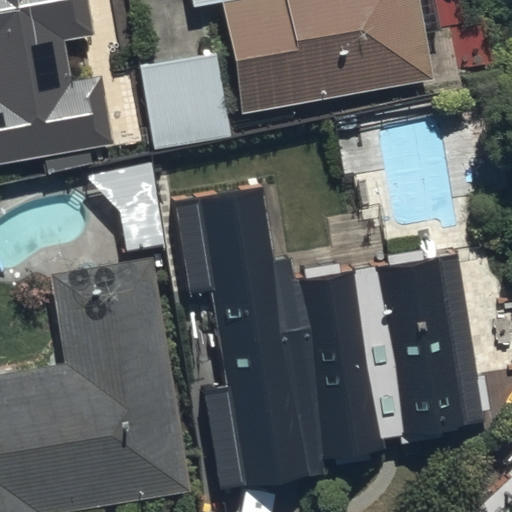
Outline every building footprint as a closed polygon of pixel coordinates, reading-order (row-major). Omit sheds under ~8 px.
[(0,0),(0,148),(105,131),(94,62),(64,67),(58,28),(88,23),(84,0),(0,0)] [(217,0),(236,99),(429,63),(417,0),(217,0)] [(212,43),(137,53),(147,132),(223,121),(212,43)] [(208,370),(222,471),(316,459),(314,444),(380,436),(379,426),(396,423),(395,417),(475,406),(453,240),(372,251),(373,256),(350,259),(349,255),(285,264),(297,358),(208,370)] [(0,360),(0,511),(36,511),(35,503),(184,478),(146,243),(43,259),(58,351),(0,360)] [(511,511),(511,464),(458,511),(511,511)]
